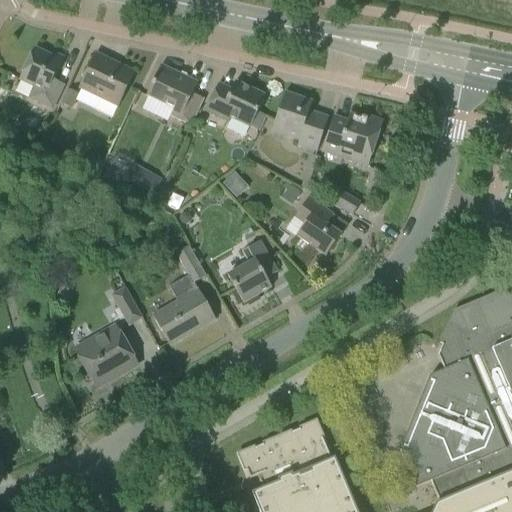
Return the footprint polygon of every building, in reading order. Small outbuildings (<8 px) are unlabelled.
[(30,99),(53,110),(64,86),(52,81),(63,58),(53,54),(51,57),(33,49),(18,81),(35,89),(30,99)] [(78,89),(118,108),(134,73),(95,54),(78,89)] [(145,97),(174,111),(171,117),(191,127),(203,100),(192,95),(197,84),(160,66),(145,97)] [(218,84),(209,102),(204,113),(228,124),(231,119),(259,132),(266,117),(257,113),(265,97),(234,83),(231,91),(218,84)] [(60,105),(71,110),(78,96),(67,90),(60,105)] [(297,146),(316,152),(328,119),(308,112),(311,103),(284,93),(271,133),(298,143),(297,146)] [(321,153),(367,168),(382,122),(367,117),(366,120),(349,115),(347,122),(333,117),(321,153)] [(149,174),(138,193),(149,200),(160,180),(149,174)] [(329,203),(352,217),(359,204),(337,190),(329,203)] [(340,236),(325,226),(332,216),(309,199),(295,219),(304,225),(295,237),(325,258),(340,236)] [(178,233),(169,238),(176,248),(184,243),(178,233)] [(227,276),(243,304),(271,288),(265,279),(277,273),(259,242),(242,252),(248,264),(227,276)] [(152,317),(159,330),(169,347),(214,321),(197,291),(196,291),(193,285),(206,278),(188,247),(175,255),(188,277),(168,288),(176,303),(152,317)] [(110,296),(128,327),(142,320),(124,288),(110,296)] [(511,511),(511,289),(484,301),(487,308),(481,311),(478,304),(454,314),(437,357),(443,371),(429,377),(399,451),(415,489),(430,483),(438,503),(435,505),(432,511),(356,511),(334,459),(330,461),(315,424),(239,456),(249,480),(257,476),(262,490),(251,494),(258,511),(511,511)] [(114,374),(134,362),(115,328),(75,351),(96,389),(116,377),(114,374)]
